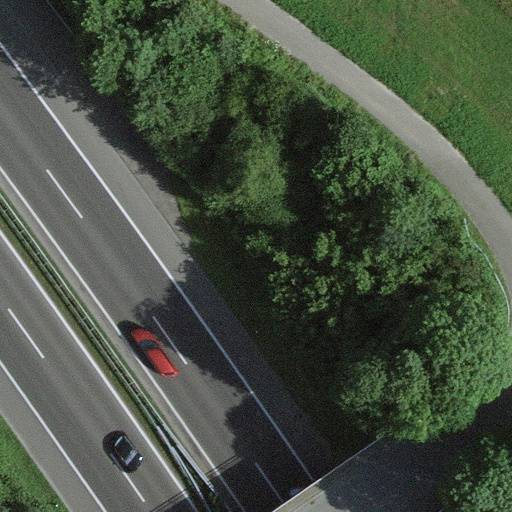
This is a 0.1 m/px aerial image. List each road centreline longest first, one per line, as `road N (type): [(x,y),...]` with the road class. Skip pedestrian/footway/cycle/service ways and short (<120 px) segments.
road 1 (motorway): [(283,511),(0,111)]
road 2 (unknown): [(272,0),(434,128),(511,219)]
road 3 (motorway): [(0,310),(142,511)]
road 4 (unclassified): [(511,402),(352,511)]
